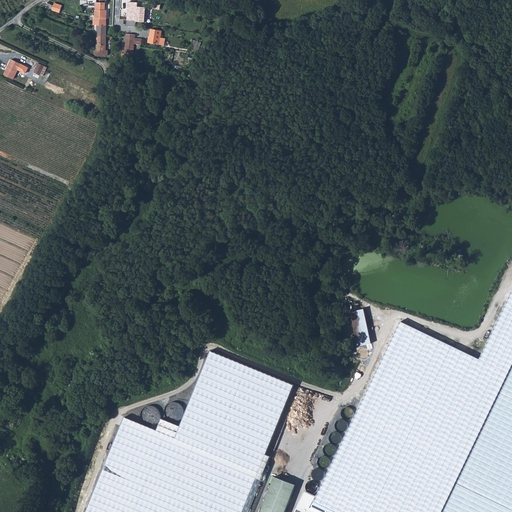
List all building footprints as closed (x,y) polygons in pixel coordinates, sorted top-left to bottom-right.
[(95,18),(94,18),(93,24),(93,25),(97,25),(107,26),(107,11),(105,11),(105,3),(96,3),(95,18)] [(145,22),(146,8),(142,7),(129,6),(127,20),(136,20),(136,21),(143,22),(145,22)] [(97,34),(106,34),(107,26),(97,25),(97,34)] [(160,45),(161,38),(162,31),(151,29),(149,43),(160,45)] [(106,34),(97,34),(97,50),(99,51),(99,54),(103,54),(103,51),(106,51),(106,34)] [(135,35),(126,34),(125,50),(122,50),(122,58),(127,58),(128,58),(129,58),(130,57),(131,56),(131,55),(134,55),(135,44),(135,39),(135,35)] [(195,41),(192,52),(199,54),(202,43),(195,41)] [(21,64),(12,59),(4,75),(13,79),(21,64)] [(44,66),(39,63),(34,73),(40,75),(41,74),(44,66)] [(358,346),(371,343),(364,309),(351,312),(358,346)] [(320,511),(392,511),(474,355),(402,320),(312,508),(320,511)] [(244,511),(301,387),(211,350),(182,425),(163,419),(156,430),(121,416),(82,511),(244,511)] [(437,511),(505,370),(474,355),(392,511),(437,511)] [(511,511),(511,367),(442,511),(511,511)] [(169,413),(171,412),(171,413),(179,409),(176,403),(166,408),(169,413)] [(155,421),(154,407),(143,408),(145,422),(155,421)] [(315,469),(313,478),(322,480),(324,471),(315,469)] [(285,511),(296,484),(276,476),(261,511),(285,511)] [(315,479),(314,479),(313,479),(311,479),(309,481),(308,481),(308,483),(307,484),(307,485),(307,487),(308,488),(308,489),(309,490),(310,491),(313,492),(314,492),(315,491),(317,490),(319,488),(319,487),(320,485),(319,484),(319,483),(318,482),(318,481),(316,480),(315,479)] [(307,492),(305,492),(303,493),(302,494),(301,497),(301,498),(301,499),(301,500),(302,502),(303,503),(304,503),(306,504),(308,504),(309,504),(311,503),(313,500),(313,499),(313,498),(313,497),(313,495),(312,494),(311,493),(310,492),(309,492),(308,492),(307,492)]
